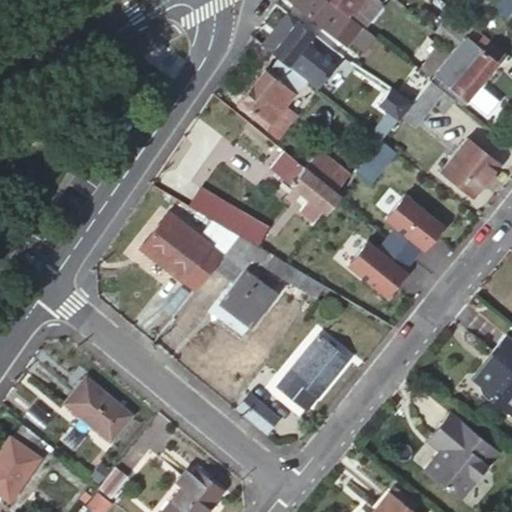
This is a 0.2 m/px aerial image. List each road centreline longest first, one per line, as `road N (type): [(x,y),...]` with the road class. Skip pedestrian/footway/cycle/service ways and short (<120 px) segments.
road 1 (residential): [(285,485),(511,204)]
road 2 (residential): [(208,0),(207,61),(48,294)]
road 3 (residential): [(48,294),(285,485)]
road 4 (secondary): [(0,79),(143,0)]
